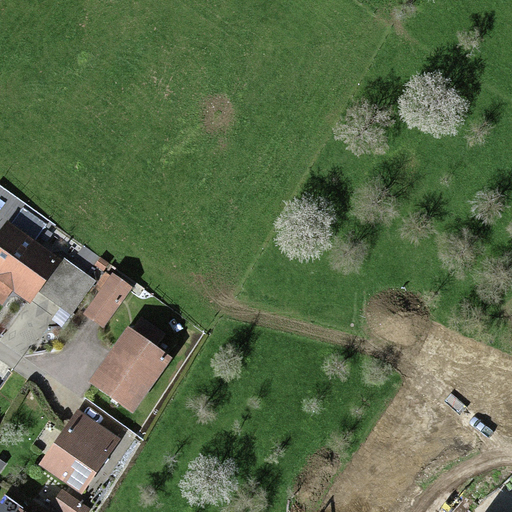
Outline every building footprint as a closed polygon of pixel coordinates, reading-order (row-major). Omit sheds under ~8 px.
[(58,260),(7,223),(0,233),(0,278),(30,300),(58,260)] [(109,284),(85,319),(102,331),(126,296),(109,284)] [(123,340),(90,391),(132,417),(164,366),(123,340)] [(76,417),(42,472),(82,496),(115,441),(76,417)] [(84,511),(60,496),(50,510),(52,511),(84,511)]
